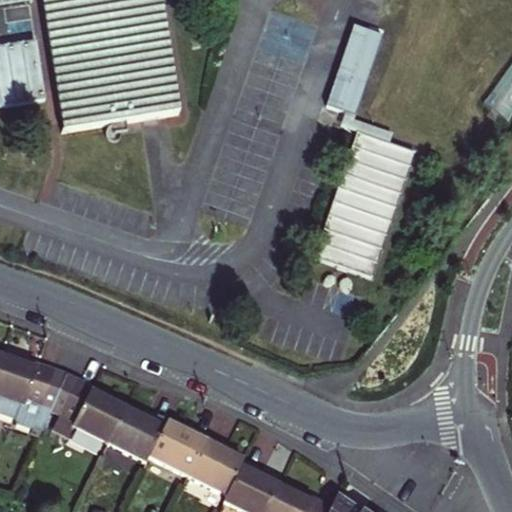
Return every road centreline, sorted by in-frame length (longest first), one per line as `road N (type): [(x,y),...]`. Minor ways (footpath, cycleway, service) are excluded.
road 1 (residential): [(0,283),(350,430),(473,417)]
road 2 (residential): [(511,239),(477,323),(473,417)]
